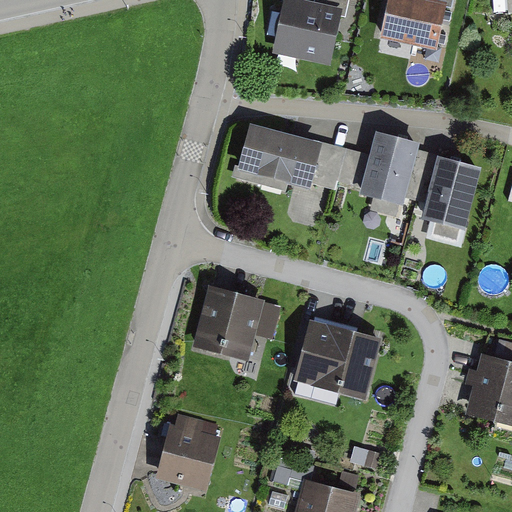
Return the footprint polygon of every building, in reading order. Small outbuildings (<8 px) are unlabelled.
[(315,0),(315,1),(311,0),(283,0),(273,52),(333,64),(342,15),(346,16),(349,0),(315,0)] [(388,0),(380,37),(441,51),(452,0),(388,0)] [(322,140),(249,122),(237,170),(310,188),(322,140)] [(463,227),(479,169),(441,159),(442,155),(421,150),(423,142),(374,129),(369,150),(327,138),(314,185),(340,192),(342,185),(362,190),(361,194),(402,205),(406,194),(431,200),(426,217),(463,227)] [(285,305),(209,285),(192,347),(249,362),(257,331),(276,337),(285,305)] [(381,340),(313,322),(296,382),(364,401),(381,340)] [(511,367),(480,359),(466,417),(511,428),(511,367)] [(227,429),(177,414),(157,479),(207,494),(227,429)] [(358,511),(363,495),(308,479),(298,511),(358,511)]
